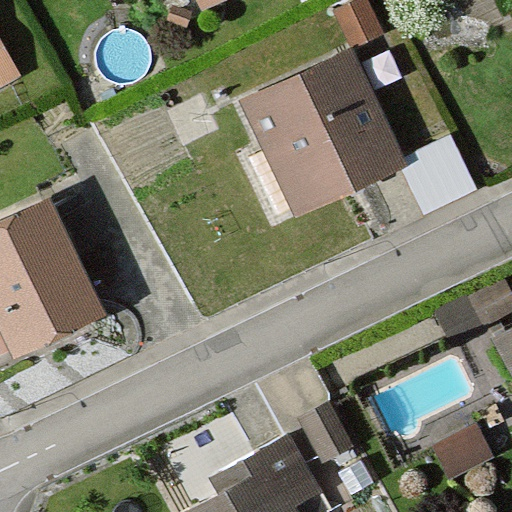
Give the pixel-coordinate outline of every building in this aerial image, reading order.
[(368,0),(351,0),(336,7),(352,42),(382,28),(368,0)] [(352,45),(243,100),(267,148),(292,157),(317,204),(409,158),(352,45)] [(103,308),(51,202),(0,227),(0,320),(15,351),(103,308)] [(458,333),(511,302),(511,277),(504,264),(439,301),(458,333)] [(511,327),(497,336),(511,364),(511,327)] [(326,452),(358,432),(331,390),(299,411),(326,452)] [(482,417),(440,433),(451,462),(493,446),(482,417)] [(322,488),(288,427),(212,469),(222,487),(183,508),(185,511),(299,511),(295,503),(322,488)]
